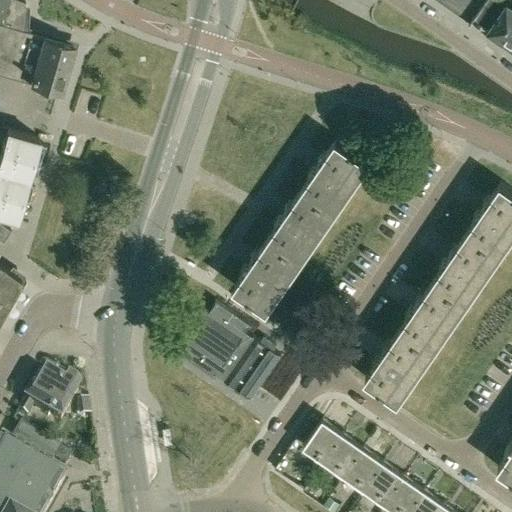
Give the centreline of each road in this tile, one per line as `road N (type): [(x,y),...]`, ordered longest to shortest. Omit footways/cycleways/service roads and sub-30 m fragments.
road 1 (residential): [(322,365),(482,135)]
road 2 (unclassified): [(137,511),(117,317)]
road 3 (residential): [(169,153),(0,98)]
road 4 (residential): [(463,466),(322,365)]
road 5 (unclassified): [(117,317),(169,153)]
road 6 (residential): [(242,508),(263,450),(322,365)]
road 7 (unclassified): [(169,153),(215,0)]
road 8 (residential): [(0,386),(46,313),(117,317)]
road 9 (unclassified): [(511,80),(397,0)]
